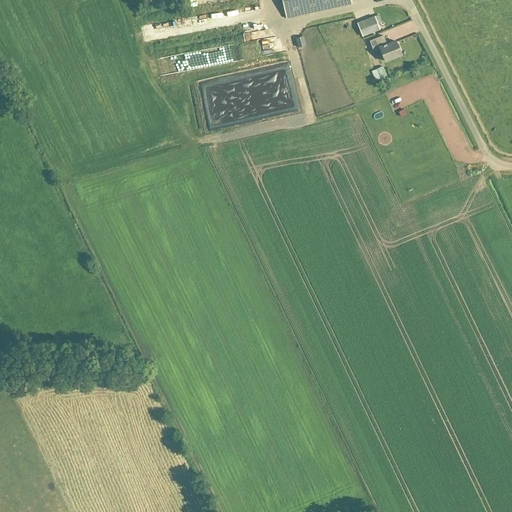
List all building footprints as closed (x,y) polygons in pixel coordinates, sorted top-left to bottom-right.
[(282,0),(287,19),(351,4),(350,0),(282,0)] [(189,14),(190,27),(227,25),(226,11),(189,14)] [(374,16),(357,23),(362,37),(380,30),(374,16)] [(379,48),(384,62),(401,56),(395,41),(386,45),(383,36),(369,41),(373,51),(379,48)] [(303,37),(295,39),(297,48),(305,46),(303,37)] [(259,40),(220,48),(223,61),(262,54),(259,40)] [(382,67),(375,70),(379,79),(386,76),(382,67)]
